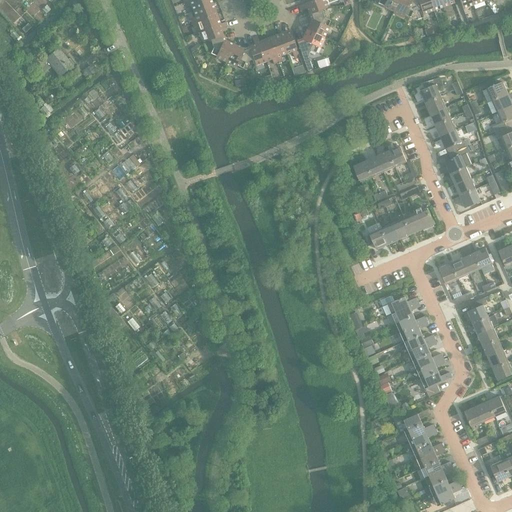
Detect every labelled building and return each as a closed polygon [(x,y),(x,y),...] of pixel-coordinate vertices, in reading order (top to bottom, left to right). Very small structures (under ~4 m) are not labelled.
[(211,0),(192,0),(185,3),(186,8),(191,6),(193,12),(213,4),(211,0)] [(315,0),(307,3),(299,6),(301,11),(307,9),(309,14),(311,14),(321,10),(322,10),(328,8),(324,0),(315,0)] [(379,0),(378,3),(384,6),(384,7),(394,12),(394,10),(399,0),(379,0)] [(399,0),(394,10),(394,12),(404,16),(404,15),(410,18),(413,12),(421,9),(418,0),(399,0)] [(418,0),(421,9),(423,15),(434,11),(429,0),(418,0)] [(429,0),(434,11),(444,7),(441,0),(429,0)] [(459,0),(463,9),(473,5),(471,0),(459,0)] [(195,17),(190,19),(192,23),(217,14),(213,4),(193,12),(195,17)] [(309,14),(311,20),(307,29),(325,38),(329,28),(328,27),(330,21),(324,18),(322,10),(321,10),(311,14),(309,14)] [(217,14),(192,23),(194,28),(198,26),(200,32),(202,31),(219,25),(221,24),(217,14)] [(219,25),(202,31),(200,32),(204,42),(211,40),(221,36),(221,35),(223,35),(221,29),(227,27),(225,22),(221,24),(219,25)] [(303,39),(297,41),(301,53),(310,50),(316,53),(319,47),(320,48),(325,38),(307,29),(303,39)] [(290,31),(279,34),(287,54),(292,52),(294,57),(299,55),(296,49),(290,31)] [(279,34),(269,38),(278,63),(283,61),(281,56),(287,54),(279,34)] [(211,40),(214,48),(211,54),(217,57),(216,58),(226,63),(227,61),(234,45),(225,41),(223,35),(221,35),(221,36),(211,40)] [(255,45),(250,47),(250,49),(254,59),(254,60),(256,66),(266,62),(260,43),(259,42),(257,37),(253,39),(255,45)] [(269,38),(259,42),(260,43),(266,62),(272,60),(274,64),(278,63),(269,38)] [(234,45),(227,61),(226,63),(236,67),(237,66),(243,68),(246,63),(254,60),(254,59),(250,49),(250,47),(244,49),(234,45)] [(40,70),(41,69),(44,73),(52,67),(60,77),(73,66),(74,65),(69,59),(68,60),(68,59),(67,59),(58,48),(45,59),(46,59),(43,61),(36,53),(30,58),(40,70)] [(426,89),(420,91),(426,103),(441,96),(439,91),(444,88),(441,78),(424,83),(426,89)] [(452,84),(455,90),(460,88),(458,82),(452,84)] [(487,89),(492,101),(508,94),(503,82),(487,89)] [(460,88),(455,90),(457,96),(463,93),(460,88)] [(511,103),(508,94),(492,101),(497,112),(511,105),(511,103)] [(441,96),(426,103),(431,114),(446,107),(441,96)] [(471,103),(473,109),(479,107),(476,101),(471,103)] [(462,107),(465,113),(470,110),(468,104),(462,107)] [(493,127),(496,133),(507,128),(505,123),(511,119),(511,105),(497,112),(502,123),(493,127)] [(446,107),(431,114),(436,126),(451,119),(446,107)] [(479,107),(473,109),(476,115),(481,112),(479,107)] [(470,110),(465,113),(467,119),(473,116),(470,110)] [(451,119),(436,126),(441,137),(456,130),(451,119)] [(507,128),(496,133),(498,139),(502,137),(507,149),(511,146),(511,132),(510,133),(507,128)] [(456,130),(441,137),(446,149),(453,145),(456,151),(468,145),(466,141),(465,139),(461,141),(456,130)] [(445,162),(450,174),(466,167),(461,156),(470,152),(468,145),(456,151),(458,156),(445,162)] [(400,146),(388,151),(395,167),(407,162),(400,146)] [(388,151),(377,156),(384,172),(395,167),(388,151)] [(377,156),(366,161),(373,177),(384,172),(377,156)] [(485,158),(479,161),(482,167),(488,164),(485,158)] [(373,177),(366,161),(354,166),(361,182),(373,177)] [(466,167),(450,174),(455,185),(471,178),(466,167)] [(487,178),(489,183),(495,181),(493,175),(487,178)] [(503,177),(498,180),(503,191),(509,189),(503,177)] [(414,178),(403,183),(405,189),(417,184),(414,178)] [(471,178),(455,185),(460,196),(476,189),(471,178)] [(495,181),(489,183),(495,195),(500,193),(495,181)] [(405,189),(403,183),(397,186),(399,191),(405,189)] [(418,186),(406,192),(409,197),(420,192),(418,186)] [(476,189),(460,196),(465,208),(481,201),(476,189)] [(386,191),(380,193),(382,199),(388,196),(386,191)] [(409,197),(406,192),(400,194),(403,200),(409,197)] [(382,199),(380,193),(374,196),(376,201),(382,199)] [(389,199),(383,202),(386,207),(392,205),(389,199)] [(386,207),(383,202),(378,204),(380,210),(386,207)] [(427,208),(416,213),(423,229),(434,224),(427,208)] [(367,209),(361,212),(363,217),(369,215),(367,209)] [(416,213),(404,218),(411,234),(423,229),(416,213)] [(404,218),(393,223),(400,239),(411,234),(404,218)] [(393,223),(382,228),(389,244),(400,239),(393,223)] [(389,244),(382,228),(370,234),(377,249),(389,244)] [(511,264),(511,248),(511,246),(499,251),(506,267),(511,264)] [(486,248),(474,253),(481,269),(493,264),(486,248)] [(474,253),(463,258),(470,274),(481,269),(474,253)] [(463,258),(452,263),(459,279),(470,274),(463,258)] [(459,279),(452,263),(440,269),(447,284),(459,279)] [(494,282),(488,284),(490,290),(496,287),(494,282)] [(490,290),(488,284),(482,287),(485,292),(490,290)] [(471,292),(465,294),(468,300),(473,297),(471,292)] [(468,300),(465,294),(454,299),(456,305),(468,300)] [(392,295),(380,301),(383,307),(388,305),(392,314),(418,302),(417,298),(408,302),(405,297),(395,301),(392,295)] [(468,312),(473,324),(489,317),(484,306),(488,304),(485,298),(473,303),(475,308),(468,312)] [(418,302),(392,314),(396,323),(414,316),(411,311),(420,307),(418,302)] [(414,316),(396,323),(400,333),(427,321),(425,316),(416,320),(414,316)] [(489,317),(473,324),(478,335),(494,328),(489,317)] [(427,321),(400,333),(405,342),(422,334),(420,329),(429,325),(427,321)] [(361,322),(353,325),(355,330),(356,330),(361,328),(363,327),(361,322)] [(361,328),(356,330),(360,339),(365,337),(361,328)] [(494,328),(478,335),(483,346),(499,339),(494,328)] [(422,334),(405,342),(409,351),(435,340),(433,335),(424,339),(422,334)] [(368,336),(360,340),(364,348),(372,345),(368,336)] [(499,339),(483,346),(488,358),(504,351),(499,339)] [(435,340),(409,351),(413,361),(430,353),(428,348),(437,344),(435,340)] [(372,345),(364,349),(366,354),(374,350),(372,345)] [(504,351),(488,358),(493,369),(509,362),(504,351)] [(430,353),(413,361),(417,370),(443,358),(441,354),(432,358),(430,353)] [(375,355),(368,358),(371,365),(371,366),(378,363),(375,355)] [(443,358),(417,370),(421,379),(438,371),(436,367),(445,363),(443,358)] [(511,369),(509,362),(493,369),(498,381),(511,374),(511,369)] [(382,366),(374,369),(377,375),(384,372),(382,366)] [(438,371),(421,379),(425,389),(436,384),(452,377),(450,372),(441,376),(438,371)] [(385,374),(378,377),(381,385),(389,382),(385,374)] [(388,383),(381,386),(385,395),(392,392),(388,383)] [(436,384),(425,389),(429,397),(440,392),(436,384)] [(509,385),(503,387),(507,396),(511,394),(511,391),(509,385)] [(392,393),(385,396),(392,412),(399,409),(392,393)] [(500,396),(488,401),(495,417),(507,412),(500,396)] [(488,401),(477,406),(484,422),(495,417),(488,401)] [(484,422),(477,406),(465,412),(472,427),(484,422)] [(401,422),(405,431),(422,424),(420,419),(429,415),(427,410),(401,422)] [(422,424),(405,431),(409,441),(435,429),(433,425),(424,429),(422,424)] [(381,426),(375,429),(378,435),(383,432),(381,426)] [(435,429),(409,441),(413,450),(431,442),(428,437),(437,433),(435,429)] [(495,432),(489,435),(492,440),(497,438),(495,432)] [(492,440),(489,435),(478,440),(480,446),(492,440)] [(431,442),(413,450),(417,459),(444,448),(442,443),(433,447),(431,442)] [(444,448),(417,459),(421,469),(439,461),(437,456),(446,452),(444,448)] [(511,456),(503,461),(510,476),(511,475),(511,456)] [(439,461),(421,469),(425,478),(452,466),(450,462),(441,466),(439,461)] [(510,476),(503,461),(492,466),(490,462),(484,465),(489,476),(495,474),(498,482),(510,476)] [(452,466),(425,478),(430,487),(447,480),(445,475),(454,471),(452,466)] [(447,480),(430,487),(434,497),(460,485),(458,481),(449,485),(447,480)] [(460,485),(434,497),(438,506),(455,499),(453,493),(462,489),(460,485)]
